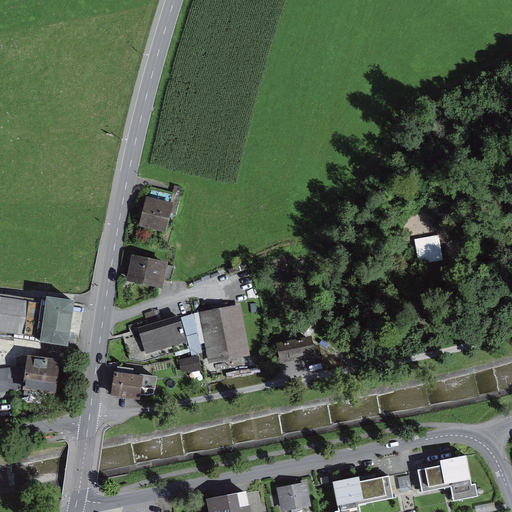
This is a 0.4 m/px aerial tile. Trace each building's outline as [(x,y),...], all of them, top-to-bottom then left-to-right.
[(170,205),(148,199),(142,223),(164,229),(170,205)] [(165,264),(134,258),(130,278),(161,284),(165,264)] [(47,303),(0,296),(0,328),(42,335),(41,340),(67,344),(73,302),(47,298),(47,303)] [(144,360),(207,343),(210,359),(247,352),(239,306),(199,313),(124,334),(130,357),(144,360)] [(307,345),(272,352),(275,369),(311,362),(307,345)] [(60,361),(29,357),(25,386),(56,390),(60,361)] [(198,357),(180,361),(182,370),(200,366),(198,357)] [(142,377),(116,373),(112,393),(139,397),(140,390),(154,392),(156,377),(143,375),(142,377)] [(442,466),(419,471),(423,491),(451,485),(454,499),(476,494),(474,485),(471,486),(465,457),(441,461),(442,466)] [(358,479),(334,484),(340,510),(336,511),(358,511),(357,504),(392,497),(388,477),(359,483),(358,479)] [(305,484),(279,489),(283,509),(309,504),(305,484)] [(247,511),(244,493),(209,499),(211,511),(247,511)]
